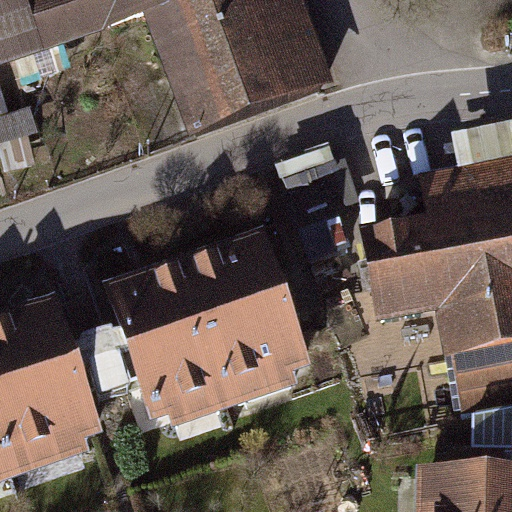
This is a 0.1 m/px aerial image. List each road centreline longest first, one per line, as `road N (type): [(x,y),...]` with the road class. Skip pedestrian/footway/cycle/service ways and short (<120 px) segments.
road 1 (tertiary): [(376,104),(0,233)]
road 2 (tertiary): [(511,91),(376,104)]
